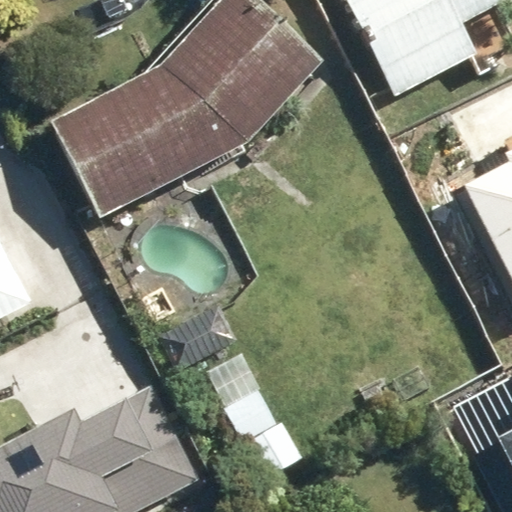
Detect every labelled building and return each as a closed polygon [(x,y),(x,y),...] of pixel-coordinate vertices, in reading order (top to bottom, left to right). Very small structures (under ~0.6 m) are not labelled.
[(354,0),(404,97),(472,63),(450,20),(490,0),(354,0)] [(53,127),(102,221),(289,124),(240,30),(53,127)] [(0,327),(31,313),(0,246),(0,327)] [(261,393),(211,418),(235,465),(284,440),(261,393)] [(511,511),(511,394),(459,421),(506,511),(511,511)]
